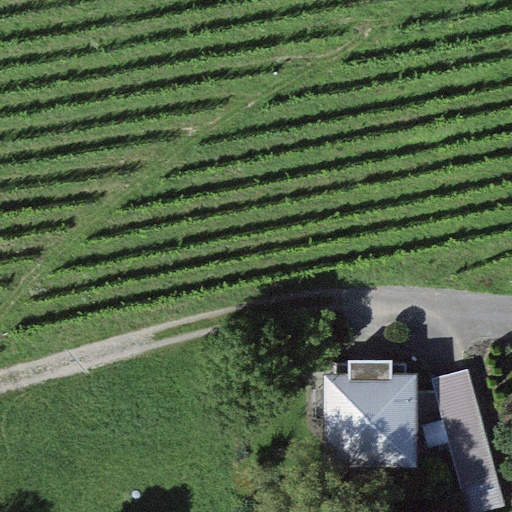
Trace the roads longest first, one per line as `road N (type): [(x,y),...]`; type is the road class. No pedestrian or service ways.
road 1 (track): [(0,384),(218,320),(352,307)]
road 2 (residential): [(352,307),(511,313)]
